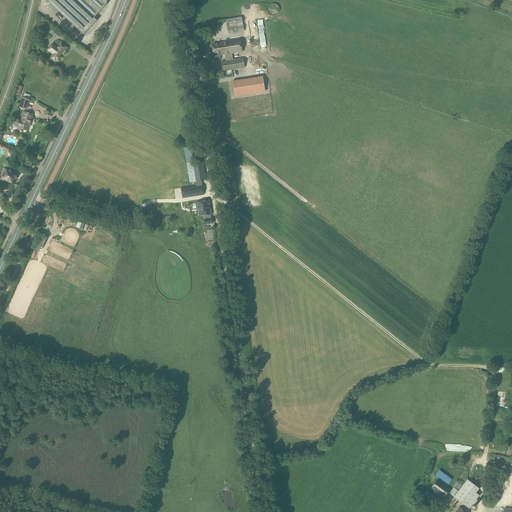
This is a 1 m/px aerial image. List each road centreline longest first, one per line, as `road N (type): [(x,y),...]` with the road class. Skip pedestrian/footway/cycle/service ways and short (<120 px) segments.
road 1 (track): [(482,511),(492,368),(429,369),(214,200),(151,201),(129,223),(34,194)]
road 2 (unclassified): [(264,511),(181,0)]
road 3 (secondary): [(0,268),(126,0)]
